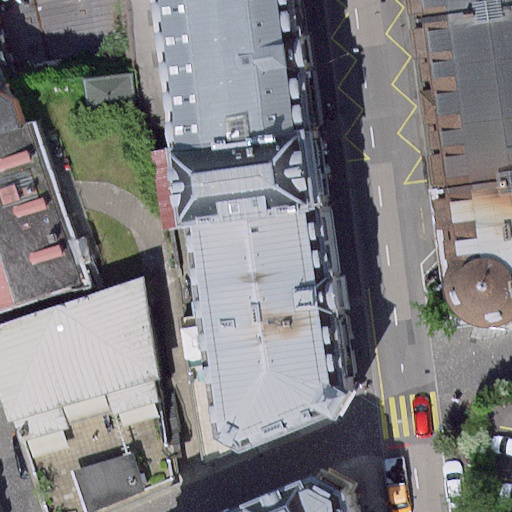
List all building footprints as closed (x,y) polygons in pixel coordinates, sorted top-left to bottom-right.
[(186,131),(323,117),(303,0),(234,0),(177,7),(168,5),(186,131)] [(511,0),(426,0),(459,241),(463,309),(480,336),(511,343),(511,0)] [(0,86),(12,84),(0,42),(0,86)] [(0,141),(30,129),(20,102),(0,93),(0,141)] [(323,117),(186,131),(202,220),(210,254),(336,228),(323,117)] [(0,346),(98,303),(36,128),(30,129),(0,141),(0,346)] [(336,228),(210,254),(231,459),(260,470),(353,435),(367,416),(336,228)] [(92,511),(120,511),(181,483),(151,286),(98,303),(0,346),(0,358),(33,456),(43,451),(57,486),(84,482),(92,511)] [(389,511),(385,486),(358,474),(336,479),(269,511),(389,511)]
